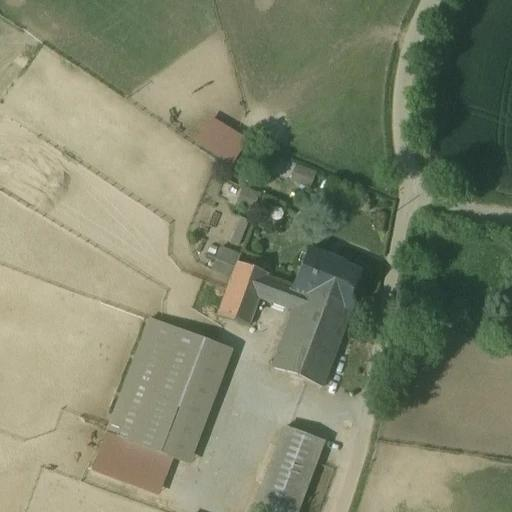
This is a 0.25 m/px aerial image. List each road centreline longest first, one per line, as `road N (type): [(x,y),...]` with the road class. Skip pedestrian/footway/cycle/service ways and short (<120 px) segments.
road 1 (residential): [(341,511),(367,429),(411,174)]
road 2 (residential): [(411,174),(404,99),(421,26),(436,0)]
